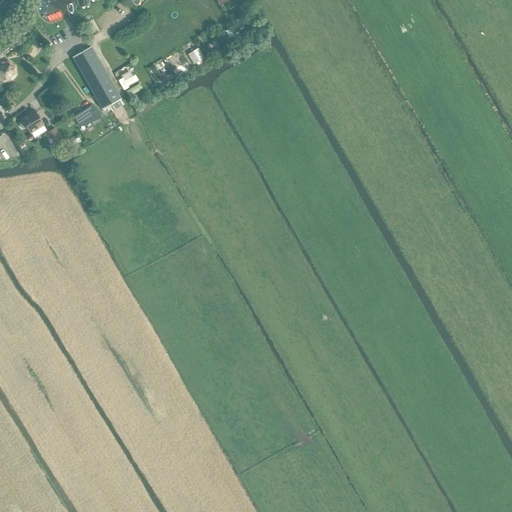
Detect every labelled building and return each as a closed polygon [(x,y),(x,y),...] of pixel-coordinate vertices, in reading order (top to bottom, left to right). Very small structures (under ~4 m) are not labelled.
[(11,37),(0,45),(0,55),(15,41),(11,37)] [(90,47),(72,57),(102,109),(109,105),(112,112),(124,105),(90,47)] [(0,62),(0,79),(2,82),(10,81),(14,74),(14,67),(8,62),(0,62)] [(156,71),(153,66),(146,70),(149,75),(151,74),(156,71)] [(92,105),(72,117),(78,127),(100,119),(92,105)] [(30,133),(43,125),(33,109),(32,110),(33,112),(29,114),(28,114),(21,118),(22,120),(20,122),(19,124),(22,128),(24,129),(26,127),(30,133)] [(47,133),(53,143),(60,139),(54,129),(47,133)]
